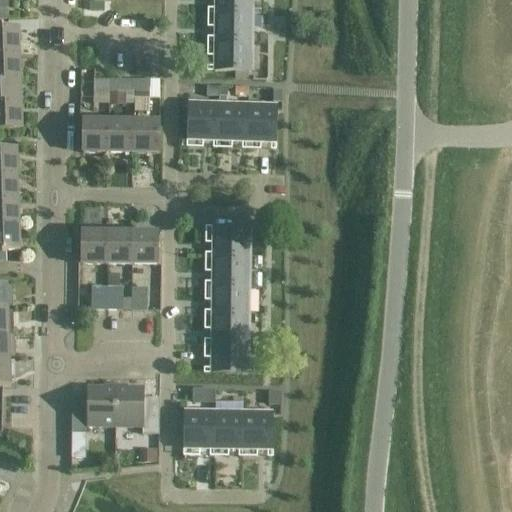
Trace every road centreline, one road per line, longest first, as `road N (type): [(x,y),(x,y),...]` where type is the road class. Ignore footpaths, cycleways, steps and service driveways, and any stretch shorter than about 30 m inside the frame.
road 1 (unclassified): [(364,511),(401,136)]
road 2 (residential): [(255,498),(166,497),(169,351)]
road 3 (residential): [(169,182),(253,184),(252,211),(168,209)]
road 4 (residential): [(51,365),(53,195)]
road 5 (residential): [(53,195),(56,35)]
road 6 (residential): [(43,511),(51,365)]
road 7 (residential): [(169,182),(169,36)]
road 8 (residential): [(169,351),(168,209)]
road 9 (unclassified): [(401,136),(404,0)]
road 10 (residential): [(51,365),(169,351)]
